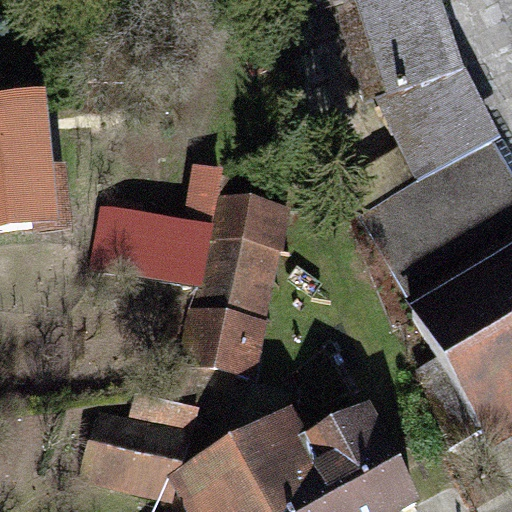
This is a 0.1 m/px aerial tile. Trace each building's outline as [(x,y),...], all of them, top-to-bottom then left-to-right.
[(417,314),(511,263),(511,165),(470,81),(443,0),(311,0),(319,20),(334,14),(404,163),(352,196),(417,314)] [(62,102),(0,108),(0,232),(75,225),(62,102)] [(92,403),(78,474),(180,490),(198,413),(237,421),(245,385),(266,389),(304,209),(223,192),(184,378),(137,368),(128,411),(92,403)] [(511,263),(417,314),(486,443),(511,429),(511,263)] [(418,511),(364,412),(303,444),(339,511),(418,511)] [(180,490),(192,511),(215,500),(221,511),(339,511),(303,444),(294,428),(180,490)] [(221,511),(215,500),(192,511),(191,511),(221,511)]
